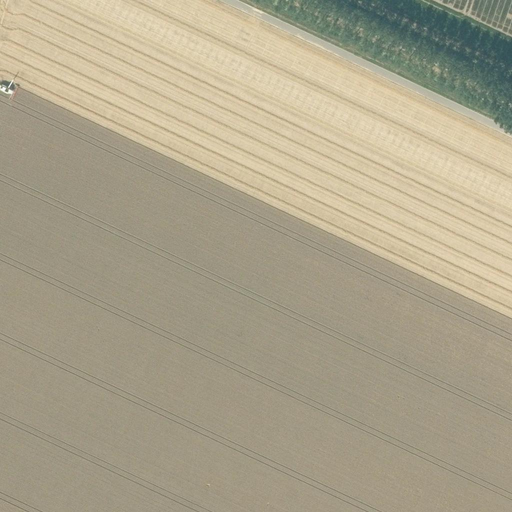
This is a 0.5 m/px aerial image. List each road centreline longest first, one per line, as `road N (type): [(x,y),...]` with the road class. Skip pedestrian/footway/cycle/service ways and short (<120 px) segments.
road 1 (unclassified): [(511,98),(303,0)]
road 2 (track): [(366,0),(511,68)]
